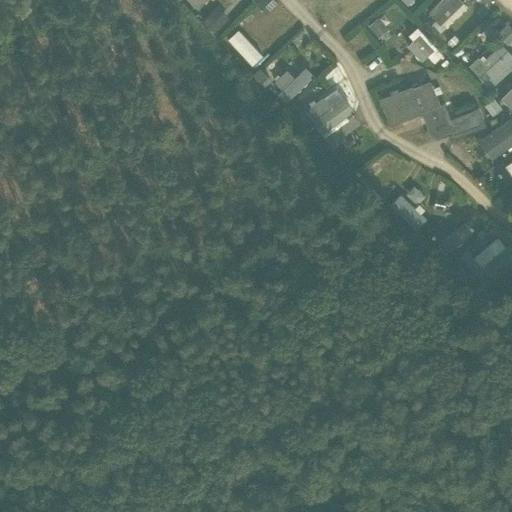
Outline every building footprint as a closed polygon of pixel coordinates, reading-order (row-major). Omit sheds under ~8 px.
[(186,0),(196,10),(205,0),(186,0)] [(274,0),(262,0),(259,3),(268,13),(277,3),(274,0)] [(431,25),(440,34),(467,7),(460,0),(441,0),(428,13),(436,21),(431,25)] [(212,10),(205,17),(217,29),(224,23),(212,10)] [(379,18),(368,26),(378,39),(389,30),(379,18)] [(511,28),(509,26),(498,37),(509,48),(511,44),(511,28)] [(434,64),(443,55),(418,28),(409,35),(413,40),(407,47),(421,63),(428,57),(434,64)] [(252,66),(264,56),(245,35),(233,45),(252,66)] [(452,48),(460,41),(454,35),(447,42),(452,48)] [(476,74),(491,89),(511,68),(511,55),(502,44),(485,60),(488,63),(476,74)] [(445,69),(450,64),(446,59),(441,64),(445,69)] [(314,76),(306,67),(295,77),(287,69),(274,81),(282,89),(277,94),(286,103),(314,76)] [(265,87),(265,86),(271,81),(260,68),(253,74),(254,75),(265,87)] [(390,95),(380,99),(391,126),(394,125),(401,122),(421,114),(431,140),(449,133),(450,136),(481,124),(478,114),(447,126),(439,106),(435,96),(433,89),(430,82),(412,89),(411,87),(399,92),(390,95)] [(439,86),(433,89),(435,96),(442,93),(439,86)] [(511,88),(501,99),(511,109),(511,108),(511,88)] [(303,110),(295,116),(306,133),(309,131),(315,126),(322,135),(330,146),(340,138),(332,127),(342,120),(354,111),(344,98),(344,99),(343,98),(336,89),(324,98),(323,97),(304,111),(303,110)] [(494,100),(485,107),(492,115),(501,108),(494,100)] [(479,141),(492,160),(511,144),(511,119),(511,117),(479,141)] [(403,201),(399,197),(390,206),(413,228),(421,219),(416,214),(420,209),(407,197),(403,201)] [(436,199),(434,208),(445,210),(447,201),(436,199)] [(447,255),(473,232),(464,222),(438,245),(447,255)] [(467,250),(454,260),(479,291),(496,276),(511,263),(511,246),(509,243),(506,246),(482,267),(473,258),(467,250)]
